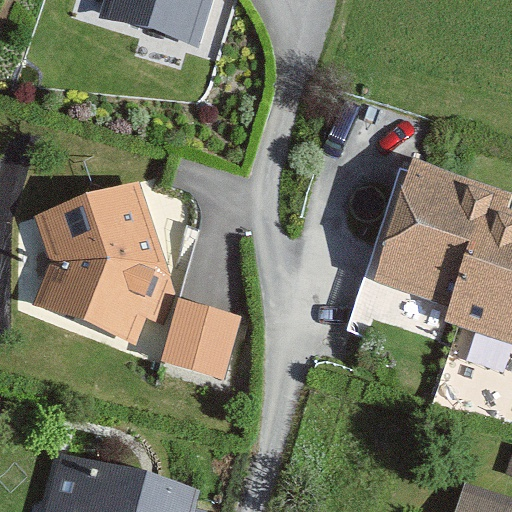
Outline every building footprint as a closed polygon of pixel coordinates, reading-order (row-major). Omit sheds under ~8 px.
[(105,0),(98,23),(199,52),(213,0),(105,0)] [(511,196),(410,167),(375,288),(449,310),(444,327),(511,346),(511,222),(504,220),(511,196)] [(138,186),(33,219),(48,265),(31,310),(138,351),(167,277),(138,186)] [(237,319),(176,305),(161,368),(221,382),(237,319)] [(192,511),(197,497),(59,461),(45,511),(192,511)] [(511,511),(460,497),(455,511),(511,511)]
